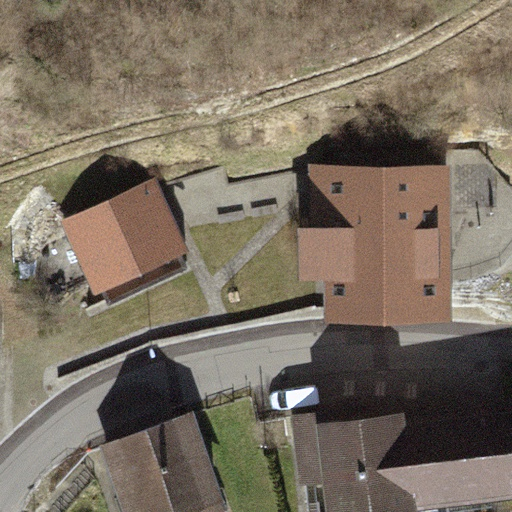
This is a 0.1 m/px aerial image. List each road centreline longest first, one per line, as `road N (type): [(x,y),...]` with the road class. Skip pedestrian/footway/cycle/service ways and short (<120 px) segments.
road 1 (primary): [(511,348),(364,344),(288,350),(177,374),(67,426),(0,497)]
road 2 (track): [(508,0),(256,118),(0,164)]
